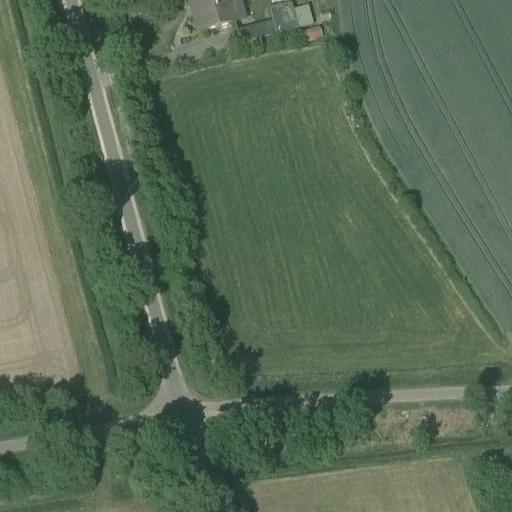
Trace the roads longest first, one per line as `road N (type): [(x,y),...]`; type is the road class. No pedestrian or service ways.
road 1 (unclassified): [(68,0),(180,416)]
road 2 (unclassified): [(180,416),(511,389)]
road 3 (unclassified): [(180,416),(0,448)]
